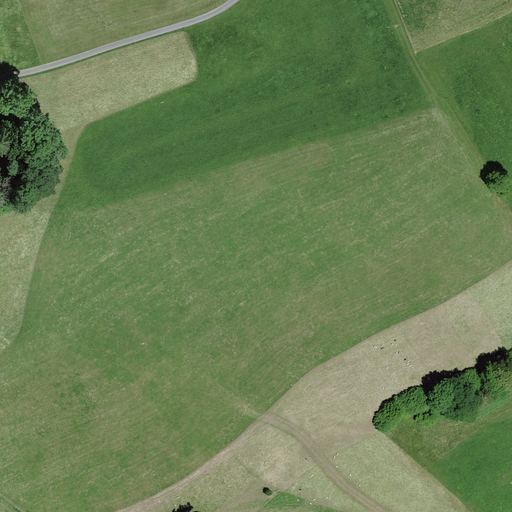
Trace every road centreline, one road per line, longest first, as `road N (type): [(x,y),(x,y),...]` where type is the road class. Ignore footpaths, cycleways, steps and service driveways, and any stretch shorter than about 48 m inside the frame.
road 1 (track): [(234,0),(198,19),(0,75)]
road 2 (track): [(485,175),(412,52),(391,0)]
